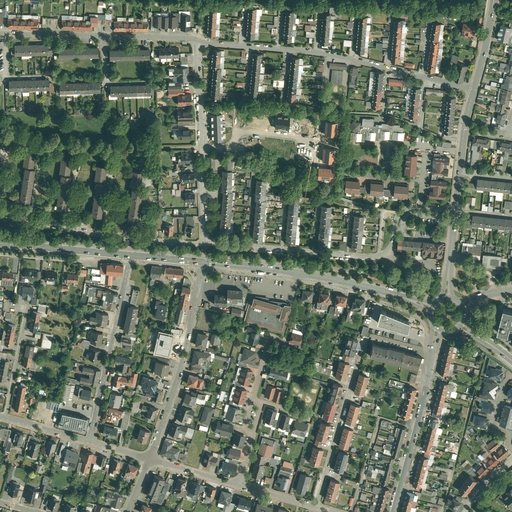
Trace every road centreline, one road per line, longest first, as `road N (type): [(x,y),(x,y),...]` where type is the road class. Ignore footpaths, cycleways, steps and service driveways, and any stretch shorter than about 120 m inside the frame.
road 1 (residential): [(197,42),(326,53),(473,89)]
road 2 (residential): [(204,242),(141,239),(0,212)]
road 3 (residential): [(149,459),(179,372),(202,262)]
road 4 (secondary): [(395,294),(202,262)]
road 5 (residential): [(89,441),(129,255)]
road 6 (residential): [(386,251),(204,242)]
road 7 (residential): [(316,507),(359,357)]
road 8 (residential): [(415,426),(379,416),(351,511)]
road 9 (residential): [(201,147),(232,147),(237,131),(305,137),(304,155)]
